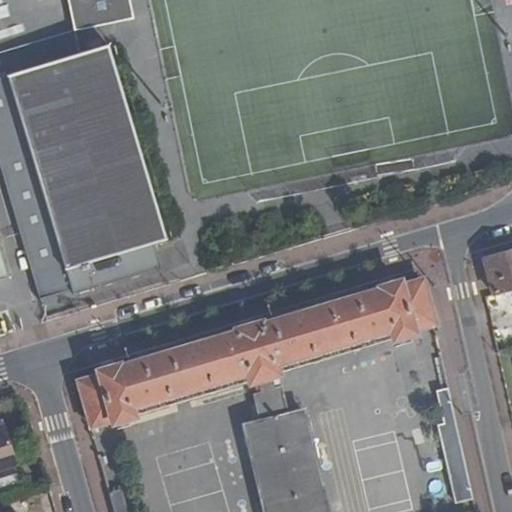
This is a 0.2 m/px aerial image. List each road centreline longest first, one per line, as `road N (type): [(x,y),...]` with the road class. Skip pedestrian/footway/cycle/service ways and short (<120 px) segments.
road 1 (residential): [(38,357),(452,233)]
road 2 (residential): [(510,511),(452,233)]
road 3 (residential): [(38,357),(82,511)]
